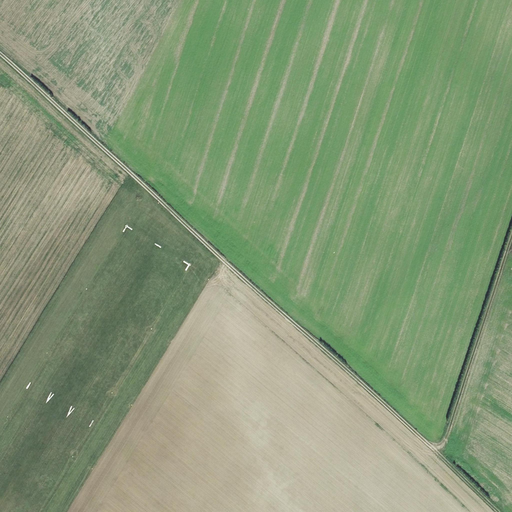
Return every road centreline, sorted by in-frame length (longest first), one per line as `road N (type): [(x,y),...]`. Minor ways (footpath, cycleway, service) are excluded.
road 1 (track): [(0,57),(498,511)]
road 2 (track): [(511,235),(438,458)]
